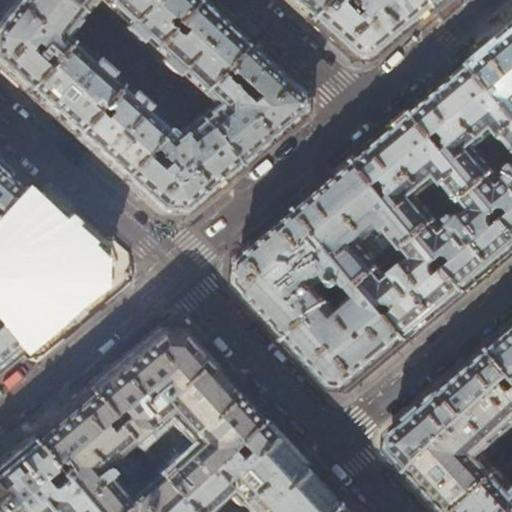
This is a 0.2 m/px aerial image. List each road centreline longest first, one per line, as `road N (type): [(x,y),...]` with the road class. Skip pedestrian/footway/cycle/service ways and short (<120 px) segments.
road 1 (residential): [(166,269),(359,106)]
road 2 (residential): [(328,444),(511,290)]
road 3 (residential): [(166,269),(328,444)]
road 4 (residential): [(0,116),(166,269)]
road 5 (residential): [(0,409),(166,269)]
road 6 (residential): [(359,106),(487,0)]
road 7 (residential): [(359,106),(243,0)]
